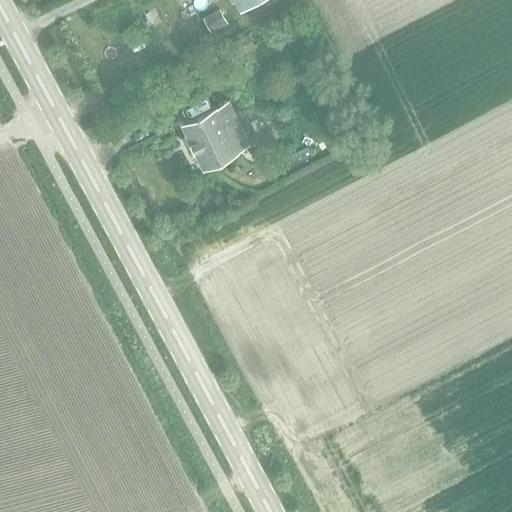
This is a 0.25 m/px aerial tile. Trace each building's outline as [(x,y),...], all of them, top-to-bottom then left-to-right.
[(179,0),(183,8),(202,1),(201,0),(179,0)] [(203,18),(211,32),(228,23),(220,9),(203,18)] [(232,42),(237,54),(255,46),(249,33),(232,42)] [(190,63),(196,76),(219,65),(213,52),(190,63)] [(181,120),(203,165),(248,143),(227,98),(181,120)]
